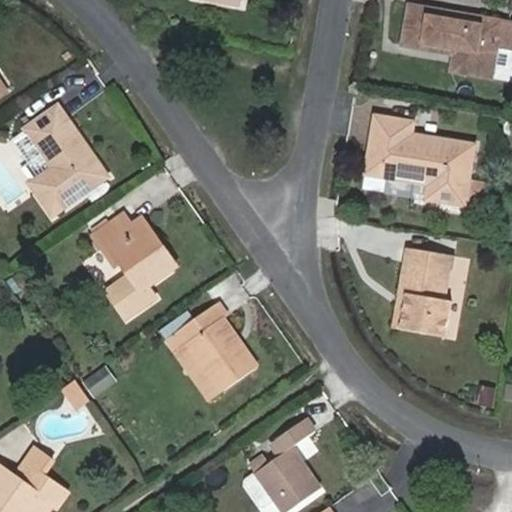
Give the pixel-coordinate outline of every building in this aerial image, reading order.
[(511,22),(410,5),(404,45),(454,54),(452,71),(492,78),(498,46),(511,48),(511,22)] [(54,216),(109,177),(92,152),(87,155),(81,146),(86,144),(59,107),(27,129),(28,131),(53,167),(32,182),(31,183),(54,216)] [(387,163),(385,178),(429,185),(427,199),(464,206),(465,203),(483,207),(487,184),(469,181),(474,146),(412,135),(414,124),(377,116),(370,159),(387,163)] [(28,131),(15,140),(31,164),(23,169),(32,182),(53,167),(28,131)] [(367,174),(385,178),(387,163),(370,159),(367,174)] [(132,277),(110,293),(129,321),(158,300),(149,288),(176,268),(141,220),(133,225),(126,215),(95,237),(117,268),(122,264),(132,277)] [(406,249),(399,293),(405,295),(400,328),(446,337),(452,302),(447,301),(441,300),(443,285),(434,283),(437,268),(452,271),(455,257),(406,249)] [(450,286),(452,271),(437,268),(434,283),(443,285),(441,300),(447,301),(450,286)] [(21,287),(26,295),(35,289),(29,281),(21,287)] [(405,295),(399,293),(393,327),(400,328),(405,295)] [(180,331),(224,392),(258,367),(223,318),(228,315),(219,303),(180,331)] [(210,402),(224,392),(180,331),(167,341),(210,402)] [(61,390),(76,411),(87,403),(73,382),(61,390)] [(481,386),(478,405),(493,407),(496,388),(481,386)] [(308,420),(271,445),(280,458),(269,465),(263,457),(252,464),(258,472),(285,511),(289,511),(322,489),(293,448),(316,432),(308,420)] [(26,464),(15,478),(30,488),(40,474),(26,464)] [(0,466),(0,511),(51,511),(55,507),(59,510),(70,495),(40,474),(30,488),(15,478),(0,466)] [(277,500),(258,472),(248,479),(247,485),(262,506),(267,507),(277,500)]
